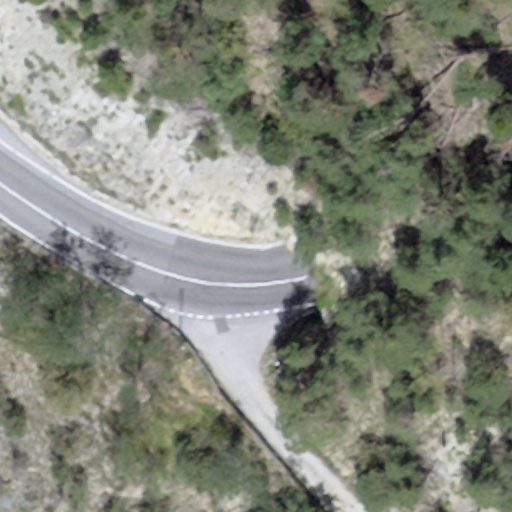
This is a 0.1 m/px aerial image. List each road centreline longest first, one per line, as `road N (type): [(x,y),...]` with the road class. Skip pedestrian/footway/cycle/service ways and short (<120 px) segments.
road 1 (secondary): [(0,183),(99,244),(218,284),(314,275),(511,212)]
road 2 (track): [(218,284),(231,373),(345,511)]
